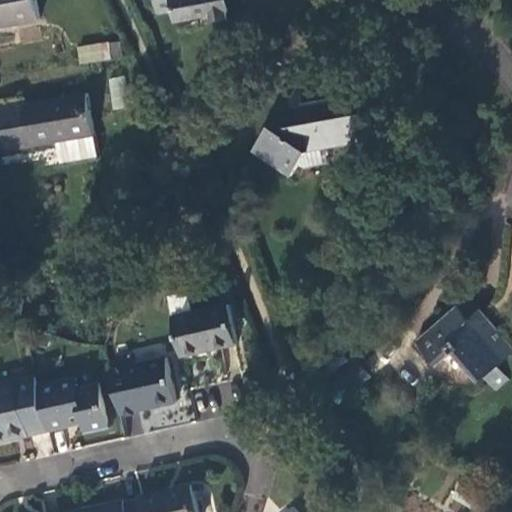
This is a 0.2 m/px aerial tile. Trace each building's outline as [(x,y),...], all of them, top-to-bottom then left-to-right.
[(41,0),(0,0),(0,25),(44,22),(41,0)] [(159,0),(161,9),(177,6),(179,18),(182,17),(183,22),(230,13),(229,5),(232,3),(231,0),(159,0)] [(112,47),(113,62),(122,61),(121,46),(112,47)] [(124,77),(109,78),(110,109),(125,108),(124,77)] [(298,82),(275,117),(286,115),(288,125),(304,122),(301,101),(298,82)] [(346,93),(301,101),(304,122),(288,125),(286,115),(275,117),(254,149),(290,172),(308,147),(369,137),(364,110),(349,112),(346,93)] [(23,103),(0,107),(0,123),(6,154),(57,144),(61,167),(99,159),(95,136),(97,136),(88,94),(24,107),(23,103)] [(171,290),(176,310),(185,349),(239,337),(230,298),(195,306),(192,292),(183,287),(171,290)] [(478,310),(483,306),(470,291),(459,301),(471,316),(478,310)] [(511,351),(511,338),(491,315),(486,319),(478,310),(471,316),(459,301),(419,336),(436,355),(446,353),(458,343),(479,367),(489,371),(511,351)] [(491,315),(483,306),(478,310),(486,319),(491,315)] [(170,351),(113,364),(123,407),(179,394),(170,351)] [(0,435),(50,424),(40,380),(38,371),(0,379),(0,435)] [(76,372),(40,380),(50,424),(86,416),(88,426),(110,421),(100,377),(78,382),(76,372)] [(451,493),(473,511),(481,511),(492,500),(464,477),(451,493)] [(200,511),(193,478),(141,490),(142,494),(146,511),(200,511)] [(146,511),(142,494),(126,497),(125,495),(69,507),(69,511),(146,511)]
